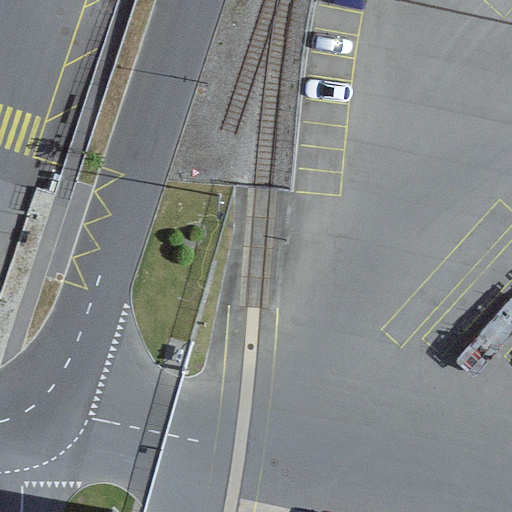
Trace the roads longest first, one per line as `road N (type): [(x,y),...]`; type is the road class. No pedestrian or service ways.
road 1 (unclassified): [(190,0),(73,353),(52,393),(30,409)]
road 2 (unknown): [(271,69),(239,230),(97,273)]
road 3 (unknown): [(271,69),(511,125)]
road 4 (unknown): [(453,511),(252,468)]
